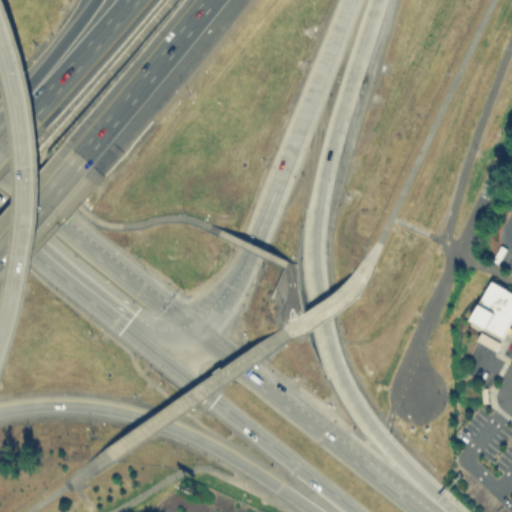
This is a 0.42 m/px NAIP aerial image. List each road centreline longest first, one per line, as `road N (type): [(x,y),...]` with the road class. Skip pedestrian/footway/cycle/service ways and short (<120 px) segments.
road 1 (motorway): [(382,441),(329,351),(311,275),(324,164),(374,0)]
road 2 (motorway): [(196,335),(239,270),(348,0)]
road 3 (motorway): [(0,352),(17,292),(26,187),(19,101),(0,28)]
road 4 (motorway): [(0,409),(58,402),(132,413),(198,438),(280,487)]
road 5 (residential): [(412,389),(424,319),(511,133)]
road 6 (primary): [(196,335),(1,177)]
road 7 (primary): [(0,218),(172,361)]
road 8 (motorway): [(76,154),(201,0)]
road 9 (primary): [(210,397),(356,511)]
road 10 (primary): [(424,511),(288,404)]
road 11 (motorway): [(134,0),(30,118)]
road 12 (motorway): [(95,0),(30,118)]
